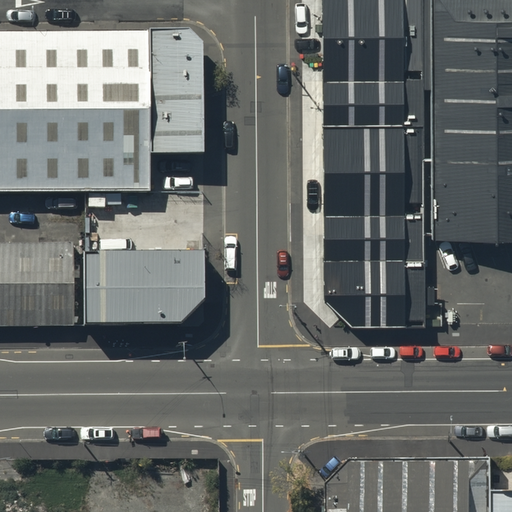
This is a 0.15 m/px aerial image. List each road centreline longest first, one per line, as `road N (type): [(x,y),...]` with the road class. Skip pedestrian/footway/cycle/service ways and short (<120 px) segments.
road 1 (unclassified): [(255,0),(259,393)]
road 2 (tertiary): [(0,395),(259,393)]
road 3 (tertiary): [(259,393),(511,391)]
